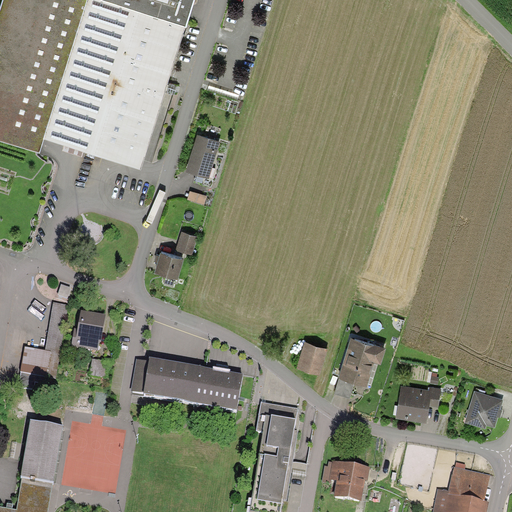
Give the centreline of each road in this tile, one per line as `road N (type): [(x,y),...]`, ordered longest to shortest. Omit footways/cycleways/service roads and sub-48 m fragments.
road 1 (residential): [(508,452),(351,421),(236,341),(129,296)]
road 2 (residential): [(129,296),(221,0)]
road 3 (residential): [(129,296),(0,253)]
